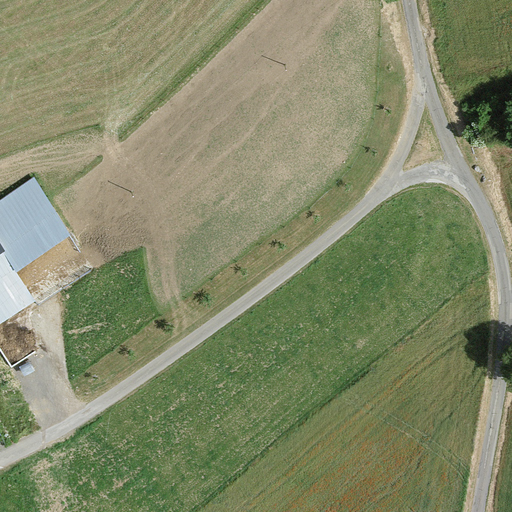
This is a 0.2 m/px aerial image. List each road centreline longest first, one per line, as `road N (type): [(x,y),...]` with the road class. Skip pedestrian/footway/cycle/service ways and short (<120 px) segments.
road 1 (track): [(0,460),(163,363),(334,234),(389,182),(427,77)]
road 2 (unclassified): [(409,0),(427,77),(506,281),(477,511)]
